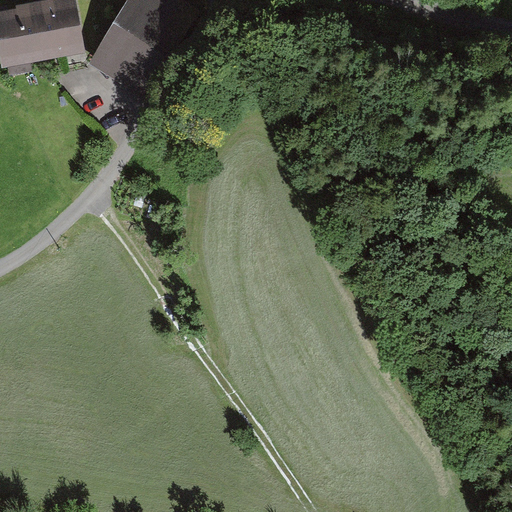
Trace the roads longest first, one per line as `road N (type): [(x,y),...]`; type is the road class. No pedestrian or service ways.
road 1 (track): [(319,511),(93,196)]
road 2 (unclassified): [(254,0),(223,16),(93,196),(29,258),(0,273)]
road 3 (unclassified): [(511,31),(389,0)]
